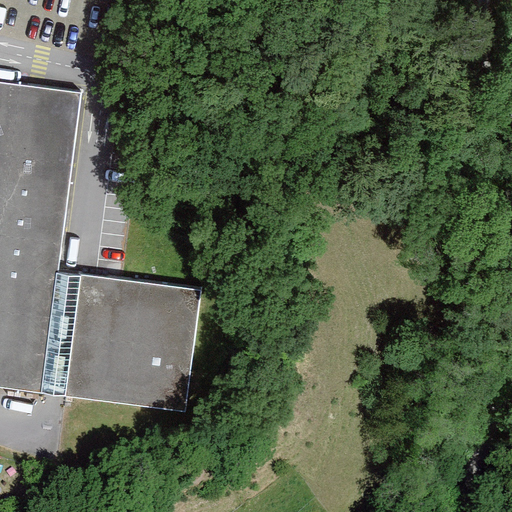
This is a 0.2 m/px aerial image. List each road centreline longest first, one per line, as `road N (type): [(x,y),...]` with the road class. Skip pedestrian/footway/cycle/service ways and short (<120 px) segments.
road 1 (unclassified): [(460,511),(511,376)]
road 2 (unclassified): [(511,125),(487,60),(485,0)]
